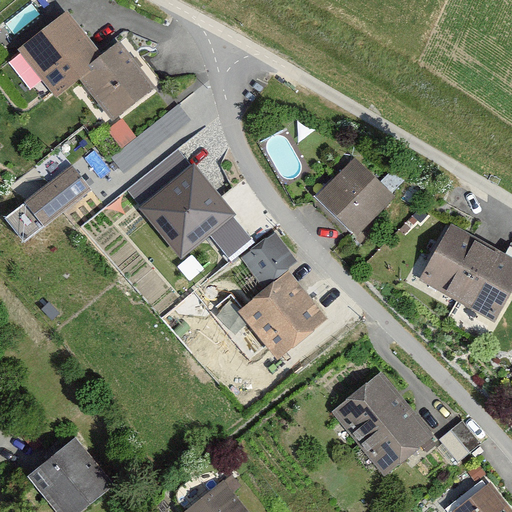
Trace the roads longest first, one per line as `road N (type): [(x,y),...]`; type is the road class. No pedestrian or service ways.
road 1 (residential): [(232,39),(224,85),(235,135),(282,215),(511,452)]
road 2 (residential): [(232,39),(511,204)]
